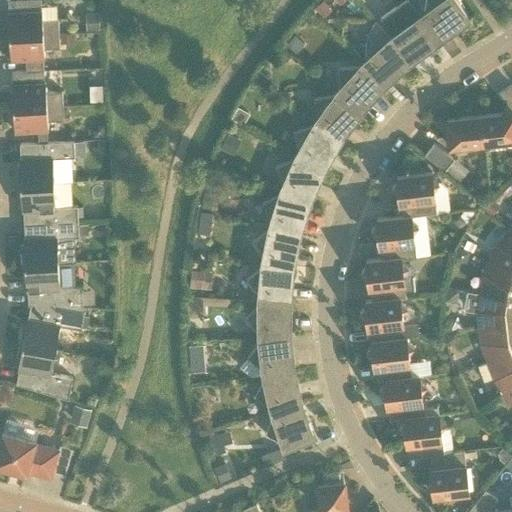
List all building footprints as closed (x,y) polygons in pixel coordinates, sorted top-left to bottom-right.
[(9,12),(10,36),(60,34),(59,19),(43,20),(43,10),(42,10),(41,0),(16,0),(17,12),(9,12)] [(332,10),(324,0),(315,8),(323,18),(332,10)] [(403,0),(381,17),(394,35),(420,16),(408,0),(403,0)] [(421,16),(439,41),(470,19),(456,0),(426,0),(425,13),(421,16)] [(99,14),(86,15),(86,31),(100,30),(99,14)] [(439,41),(421,16),(420,16),(394,35),(391,38),(410,62),(439,41)] [(376,21),(367,40),(366,60),(363,63),(385,85),(410,62),(391,38),(376,21)] [(27,71),(45,70),(44,58),(45,58),(45,49),(61,48),(60,34),(10,36),(12,60),(26,59),(27,71)] [(298,37),(289,47),(297,53),(306,43),(298,37)] [(362,111),(385,85),(363,63),(359,67),(340,68),(341,88),(337,91),(362,111)] [(14,108),(64,105),(63,91),(47,92),(46,82),(45,82),(45,70),(27,71),(27,72),(13,72),(13,84),(14,108)] [(264,73),(263,73),(257,82),(267,89),(274,80),(264,73)] [(511,87),(501,95),(511,110),(511,112),(481,116),(484,143),(511,139),(511,87)] [(342,139),(362,111),(337,91),(335,95),(315,98),(318,118),(316,122),(342,139)] [(48,143),(48,142),(48,130),(49,130),(48,121),(64,120),(64,105),(14,108),(16,132),(38,131),(39,143),(48,143)] [(231,119),(243,126),(250,113),(238,107),(231,119)] [(450,147),(484,143),(481,116),(447,120),(450,147)] [(325,169),(342,139),(316,122),(313,126),(294,131),(299,151),(297,155),(325,169)] [(93,130),(94,137),(104,137),(104,126),(98,126),(93,130)] [(240,138),(228,133),(221,148),(233,153),(240,138)] [(18,185),(55,183),(54,158),(75,157),(75,141),(48,142),(48,143),(39,143),(21,144),(21,158),(20,159),(21,171),(18,171),(18,185)] [(447,169),(453,161),(455,159),(434,143),(425,155),(446,171),(447,169)] [(311,200),(325,169),(297,155),(295,159),(276,167),(284,185),(282,189),(311,200)] [(412,216),(412,217),(437,214),(434,189),(440,182),(433,177),(432,173),(397,177),(398,181),(393,187),(399,193),(400,203),(406,203),(407,216),(407,217),(412,216)] [(25,225),(79,222),(78,206),(56,208),(55,183),(18,185),(19,198),(22,198),(23,211),(24,210),(25,225)] [(301,233),(311,200),(282,189),(280,194),(263,203),(272,221),(270,225),(301,233)] [(473,198),(469,198),(467,203),(470,207),(475,206),(477,202),(473,198)] [(481,209),(492,217),(500,206),(489,198),(481,209)] [(452,221),(458,228),(464,227),(467,224),(467,220),(461,214),(456,213),(452,216),(452,221)] [(412,219),(412,217),(412,216),(407,217),(407,216),(377,219),(377,223),(372,230),(379,235),(380,246),(385,245),(387,259),(402,258),(417,256),(414,231),(419,225),(412,219)] [(22,265),(59,263),(58,238),(79,237),(79,222),(25,225),(26,238),(24,238),(25,251),(22,251),(22,265)] [(294,267),(301,233),(270,225),(269,230),(253,241),(264,258),(263,262),(294,267)] [(511,232),(508,230),(496,245),(490,259),(511,269),(511,232)] [(468,258),(470,252),(459,247),(454,258),(461,261),(468,258)] [(402,261),(402,258),(387,259),(367,261),(367,265),(362,271),(368,277),(370,287),(375,287),(377,300),(377,301),(401,298),(406,298),(406,291),(415,290),(414,276),(417,271),(409,266),(402,261)] [(511,269),(490,259),(483,274),(480,293),(511,297),(511,269)] [(291,301),(294,267),(263,262),(262,267),(247,280),(260,295),(259,300),(291,301)] [(29,304),(84,307),(82,286),(60,287),(59,263),(22,265),(23,278),(26,278),(27,290),(28,290),(29,304)] [(190,286),(211,289),(213,272),(192,269),(190,286)] [(459,291),(446,289),(444,301),(458,303),(459,291)] [(511,297),(480,293),(477,312),(479,328),(511,324),(511,297)] [(401,298),(377,301),(377,300),(365,301),(366,305),(361,312),(367,317),(368,328),(374,327),(375,340),(375,341),(405,338),(405,337),(405,335),(412,335),(412,331),(404,332),(402,313),(408,306),(401,301),(401,298)] [(291,335),(291,301),(259,300),(259,305),(246,319),(260,333),(260,337),(291,335)] [(86,307),(84,307),(29,304),(29,305),(31,305),(29,318),(28,318),(26,330),(22,329),(20,343),(56,350),(60,325),(82,329),(82,327),(88,328),(90,316),(84,316),(86,307)] [(488,362),(511,352),(511,324),(479,328),(481,344),(488,362)] [(458,342),(457,332),(446,333),(447,344),(458,342)] [(264,375),(295,369),(291,335),(260,337),(260,342),(248,358),(264,370),(264,375)] [(412,377),(412,376),(409,352),(414,346),(408,340),(407,337),(405,337),(405,338),(375,341),(375,340),(372,341),(372,344),(367,351),(374,357),(375,367),(380,367),(382,381),(385,381),(385,380),(412,377)] [(52,374),(56,350),(20,343),(17,356),(21,357),(18,369),(20,369),(17,384),(69,399),(73,378),(52,374)] [(188,343),(189,369),(202,369),(201,343),(188,343)] [(504,393),(511,387),(511,352),(488,362),(478,366),(485,382),(494,378),(495,380),(504,393)] [(272,412),(303,403),(295,369),(264,375),(265,379),(255,396),(271,407),(272,412)] [(425,416),(425,415),(424,408),(422,391),(427,385),(420,379),(420,376),(412,376),(412,377),(385,380),(385,381),(385,383),(380,390),(387,395),(388,406),(393,405),(395,420),(405,419),(405,418),(425,416)] [(303,403),(272,412),(274,416),(265,434),(283,443),(285,448),(314,436),(303,403)] [(91,411),(74,406),(70,422),(86,427),(91,411)] [(439,406),(424,408),(425,415),(440,414),(439,406)] [(444,454),(444,453),(441,429),(447,423),(440,417),(440,414),(425,415),(425,416),(405,418),(405,419),(405,421),(400,428),(406,433),(407,444),(413,443),(415,458),(435,456),(435,455),(444,454)] [(36,441),(4,431),(0,443),(0,465),(27,474),(28,471),(52,478),(53,473),(65,476),(73,449),(61,445),(59,450),(36,443),(36,441)] [(265,465),(287,458),(284,448),(262,455),(265,465)] [(469,492),(465,458),(478,456),(477,451),(465,452),(465,451),(444,453),(444,454),(435,455),(435,456),(437,469),(431,469),(432,480),(427,487),(434,492),(434,496),(469,492)] [(215,467),(221,482),(233,477),(226,462),(215,467)] [(345,511),(348,509),(345,482),(318,485),(321,511),(309,511),(345,511)] [(491,511),(489,510),(498,499),(504,492),(494,483),(488,491),(486,490),(470,511),(471,511),(511,511),(511,510),(498,511),(491,511)] [(261,511),(257,503),(256,503),(236,511),(261,511)]
